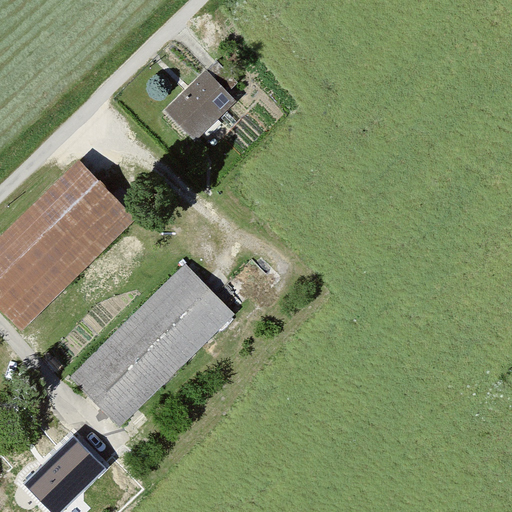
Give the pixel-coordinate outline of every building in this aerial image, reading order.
[(435,2),(433,0),(392,0),(383,11),(410,32),(435,2)] [(205,76),(163,114),(194,147),(236,109),(205,76)] [(74,168),(0,237),(0,318),(16,335),(130,227),(74,168)] [(232,319),(186,270),(71,379),(117,427),(232,319)] [(61,511),(102,474),(70,440),(23,484),(49,511),(61,511)]
